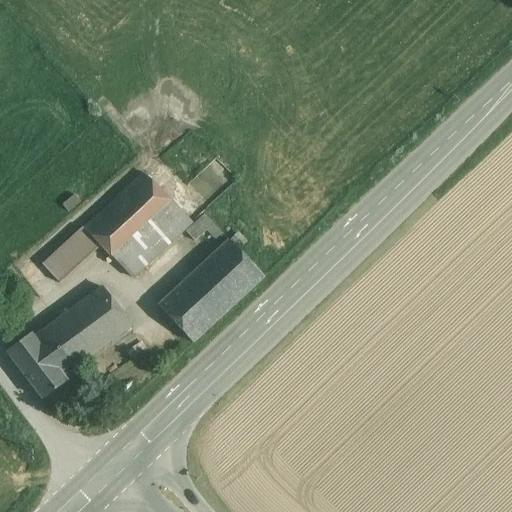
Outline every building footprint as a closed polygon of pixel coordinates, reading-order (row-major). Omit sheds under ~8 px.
[(143,173),(84,228),(101,246),(119,264),(120,264),(138,247),(179,209),(143,173)] [(68,212),(79,202),(74,196),(62,205),(68,212)] [(179,209),(138,247),(149,259),(191,221),(179,209)] [(204,215),(186,232),(195,242),(212,224),(204,215)] [(84,228),(43,265),(60,284),(101,246),(84,228)] [(229,240),(158,306),(193,343),(264,278),(229,240)] [(131,276),(149,259),(138,247),(120,264),(131,276)] [(103,288),(34,338),(64,376),(132,326),(103,288)] [(34,338),(32,335),(7,353),(43,399),(67,381),(64,376),(34,338)]
